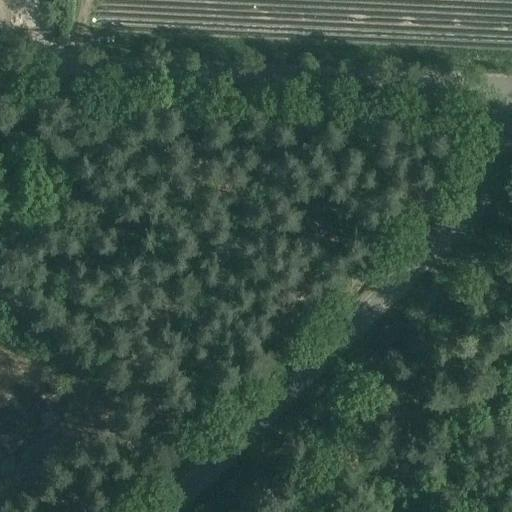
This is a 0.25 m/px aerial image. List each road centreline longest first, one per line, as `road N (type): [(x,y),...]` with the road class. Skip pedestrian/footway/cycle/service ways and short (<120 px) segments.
road 1 (tertiary): [(168,511),(471,213),(496,159),(505,88)]
road 2 (tertiary): [(0,63),(505,88)]
